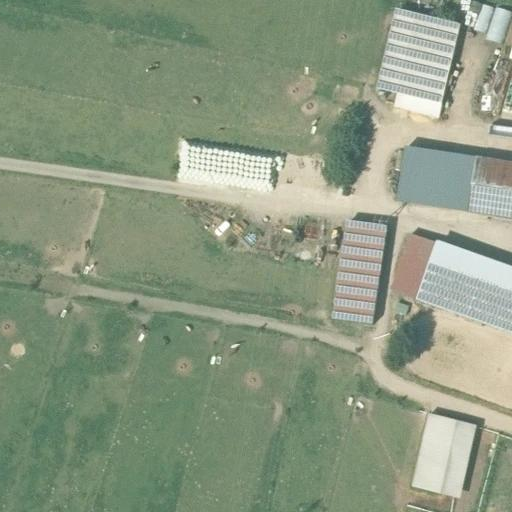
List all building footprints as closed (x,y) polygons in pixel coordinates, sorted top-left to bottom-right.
[(498,8),(488,38),(500,42),(510,12),(498,8)] [(443,118),(462,27),(396,14),(377,104),(443,118)] [(511,164),(404,148),(396,203),(511,219),(511,164)] [(387,229),(346,223),(332,319),(372,325),(387,229)] [(511,269),(413,234),(391,293),(511,336),(511,269)] [(476,427),(429,416),(412,487),(459,499),(476,427)]
